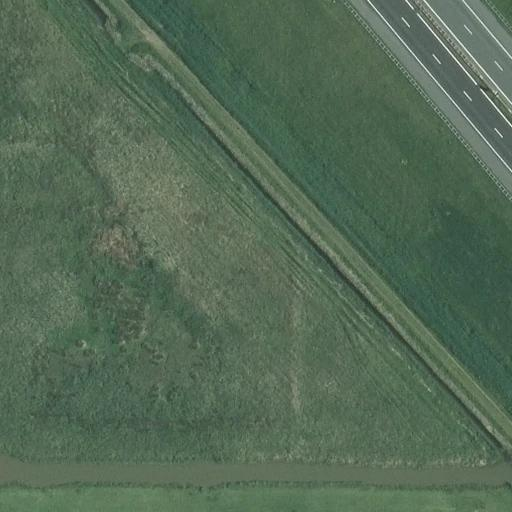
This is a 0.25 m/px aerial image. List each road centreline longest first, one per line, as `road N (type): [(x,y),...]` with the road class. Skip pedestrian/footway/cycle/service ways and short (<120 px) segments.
road 1 (track): [(511,427),(117,0)]
road 2 (motorway): [(384,0),(511,151)]
